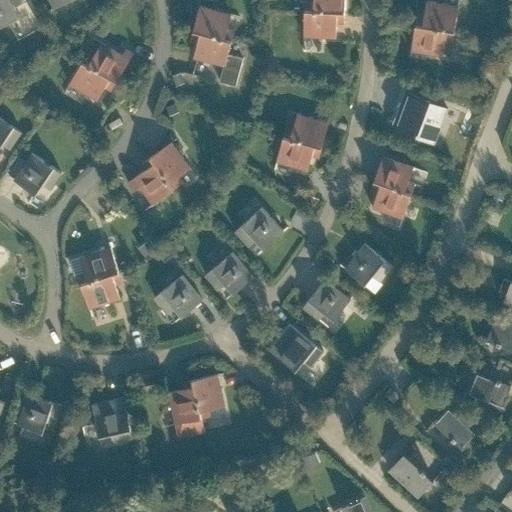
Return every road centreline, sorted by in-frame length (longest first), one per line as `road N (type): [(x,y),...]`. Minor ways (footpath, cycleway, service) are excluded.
road 1 (residential): [(222,336),(310,250),(336,196),(368,81),(372,0)]
road 2 (residential): [(329,443),(400,349),(442,271),(486,158)]
road 3 (residential): [(162,0),(166,30),(143,116),(65,204)]
road 4 (residential): [(48,355),(120,364),(222,336)]
road 5 (residential): [(329,443),(222,336)]
road 6 (residential): [(48,355),(51,230)]
